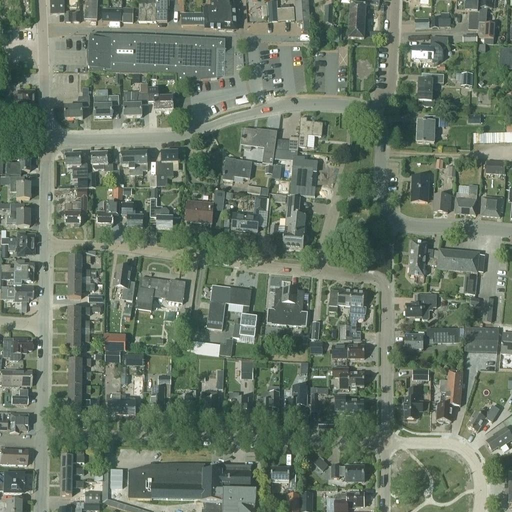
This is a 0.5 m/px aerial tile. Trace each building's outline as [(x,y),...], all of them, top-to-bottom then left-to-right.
[(65,14),(64,0),(50,0),(51,14),(65,14)] [(85,0),(84,21),(97,22),(98,0),(85,0)] [(138,0),(138,23),(155,24),(156,1),(157,1),(156,0),(138,0)] [(156,0),(157,1),(156,1),(155,24),(156,24),(156,22),(167,23),(167,0),(156,0)] [(233,0),(209,0),(211,10),(203,10),(204,31),(216,30),(216,31),(236,32),(233,0)] [(294,0),(295,3),(296,23),(303,23),(304,34),(310,33),(310,23),(308,3),(309,3),(308,0),(294,0)] [(468,31),(478,32),(480,10),(479,10),(479,0),(451,0),(451,2),(457,2),(456,13),(469,14),(468,31)] [(479,0),(479,10),(480,10),(478,32),(478,39),(484,40),(484,45),(494,46),(495,25),(486,25),(487,11),(492,11),(492,1),(496,1),(495,0),(479,0)] [(276,3),(267,3),(268,24),(278,23),(276,3)] [(364,41),(366,7),(350,6),(348,40),(364,41)] [(333,7),(324,7),(324,25),(332,26),(333,7)] [(133,9),(123,9),(123,24),(133,24),(133,9)] [(293,9),(277,10),(278,23),(294,22),(293,9)] [(122,10),(102,10),(102,23),(121,23),(122,10)] [(185,14),(181,14),(181,27),(196,27),(196,14),(185,14)] [(422,25),(415,25),(415,30),(429,30),(429,20),(422,20),(422,25)] [(449,20),(430,20),(431,29),(439,29),(449,28),(449,20)] [(225,53),(225,41),(141,37),(90,36),(90,75),(177,76),(177,85),(179,85),(217,80),(218,52),(225,53)] [(477,36),(462,37),(463,45),(477,45),(477,36)] [(437,66),(440,64),(443,60),(443,55),(441,51),(446,49),(447,49),(447,46),(448,46),(448,45),(448,39),(430,39),(430,50),(412,50),(412,62),(432,63),(432,66),(432,67),(434,67),(437,66)] [(502,69),(511,69),(511,48),(502,48),(502,69)] [(13,81),(22,81),(22,73),(13,73),(13,81)] [(0,85),(11,85),(10,74),(0,74),(0,85)] [(458,75),(458,80),(461,80),(461,87),(472,88),(473,75),(461,75),(458,75)] [(443,85),(444,76),(431,76),(431,81),(419,81),(418,102),(422,102),(422,106),(424,109),(432,109),(434,107),(434,102),(432,100),(432,84),(443,85)] [(83,108),(89,107),(89,98),(88,98),(88,90),(83,90),(83,93),(83,98),(79,98),(77,108),(65,108),(65,120),(83,120),(83,108)] [(148,91),(148,94),(149,105),(154,105),(155,114),(173,113),(173,98),(160,98),(158,91),(148,91)] [(14,104),(10,105),(10,109),(34,108),(33,93),(13,94),(14,104)] [(149,105),(148,94),(138,94),(136,106),(124,106),(124,119),(142,119),(141,106),(148,106),(148,105),(149,105)] [(118,97),(108,98),(94,98),(95,120),(112,119),(112,107),(119,107),(118,97)] [(468,125),(480,125),(480,116),(468,116),(468,125)] [(424,117),(424,123),(417,123),(416,144),(434,144),(435,129),(439,129),(440,118),(424,117)] [(321,138),(322,124),(307,123),(307,119),(301,119),(299,139),(290,139),(288,153),(298,153),(298,149),(307,149),(308,137),(321,138)] [(274,154),(276,135),(270,135),(270,133),(257,131),(257,133),(243,131),(241,146),(267,150),(267,153),(274,154)] [(473,145),(511,144),(511,133),(473,135),(473,145)] [(277,152),(276,160),(290,161),(291,153),(277,152)] [(173,164),(178,164),(178,153),(162,153),(162,164),(156,164),(156,177),(165,177),(165,179),(167,179),(173,179),(173,164)] [(73,181),(88,181),(88,166),(82,166),(81,156),(80,156),(80,154),(74,154),(74,156),(66,156),(66,168),(73,168),(73,181)] [(143,177),(143,173),(148,173),(148,166),(148,164),(149,164),(149,157),(147,157),(147,154),(135,155),(136,177),(140,177),(143,177)] [(104,173),(113,173),(113,166),(108,166),(108,155),(92,156),(92,167),(93,167),(93,170),(95,172),(104,171),(104,173)] [(130,178),(136,177),(135,155),(121,155),(122,167),(129,167),(130,178)] [(5,179),(10,179),(23,179),(19,179),(19,173),(29,173),(29,158),(18,158),(18,164),(5,164),(5,169),(5,179)] [(316,173),(317,163),(304,162),(304,159),(295,158),(291,197),(309,199),(310,190),(303,189),(305,172),(316,173)] [(234,179),(250,181),(252,164),(236,162),(236,161),(226,160),(223,182),(233,183),(234,179)] [(505,163),(486,162),(486,175),(504,176),(505,163)] [(167,179),(165,179),(165,177),(156,177),(156,178),(157,189),(167,189),(167,179)] [(427,204),(428,178),(412,177),(411,203),(427,204)] [(23,186),(23,179),(10,179),(10,194),(16,194),(16,201),(29,201),(29,186),(23,186)] [(78,181),(78,190),(88,189),(88,181),(78,181)] [(469,187),(468,196),(456,195),(456,200),(455,216),(475,217),(476,201),(477,196),(477,188),(469,187)] [(269,190),(249,188),(248,188),(247,194),(268,197),(269,190)] [(87,215),(87,204),(87,199),(87,191),(77,191),(77,199),(81,199),(81,204),(72,204),(72,215),(65,215),(65,226),(74,226),(74,228),(79,228),(79,226),(81,226),(81,215),(87,215)] [(223,213),(225,193),(214,192),(213,205),(187,203),(186,224),(211,226),(213,212),(223,213)] [(450,212),(451,198),(434,196),(432,214),(447,215),(448,211),(450,212)] [(265,213),(267,200),(255,198),(253,217),(233,215),(231,231),(257,234),(259,218),(259,217),(259,212),(265,213)] [(504,201),(490,199),(482,198),(482,205),(481,217),(499,219),(500,214),(502,214),(504,201)] [(288,199),(287,210),(285,230),(280,229),(280,233),(278,233),(278,228),(271,227),(270,239),(283,240),(282,249),(303,251),(304,236),(303,236),(305,217),(298,217),(300,200),(288,199)] [(173,219),(169,219),(169,212),(166,209),(162,209),(157,209),(157,201),(151,200),(150,219),(157,219),(157,231),(173,231),(173,219)] [(119,216),(120,204),(104,204),(104,215),(97,215),(97,227),(113,227),(113,216),(119,216)] [(29,229),(29,213),(23,213),(23,206),(10,206),(10,221),(16,222),(16,229),(29,229)] [(143,230),(143,218),(142,218),(142,213),(133,213),(133,206),(123,206),(122,206),(122,218),(127,218),(127,230),(143,230)] [(8,240),(8,246),(33,247),(33,237),(23,237),(23,235),(17,235),(17,243),(15,243),(15,240),(8,240)] [(431,259),(432,252),(425,252),(426,245),(412,244),(411,257),(418,257),(418,262),(424,262),(425,258),(431,259)] [(33,257),(33,247),(8,246),(8,252),(15,253),(15,249),(17,250),(17,258),(23,258),(23,256),(33,257)] [(439,251),(439,253),(437,268),(436,272),(446,273),(477,275),(477,273),(479,256),(479,255),(439,251)] [(431,259),(425,258),(424,262),(418,262),(418,257),(411,257),(409,277),(423,278),(424,267),(437,268),(439,253),(432,252),(431,259)] [(70,258),(70,272),(82,272),(82,271),(82,265),(91,265),(91,258),(83,258),(81,258),(70,258)] [(1,267),(1,272),(1,274),(36,274),(36,266),(24,266),(24,262),(14,262),(13,270),(9,270),(10,267),(1,267)] [(132,303),(135,285),(130,284),(131,279),(130,279),(131,270),(116,268),(113,289),(123,290),(122,301),(132,303)] [(70,272),(69,286),(82,286),(82,285),(82,279),(91,279),(91,271),(82,271),(82,272),(70,272)] [(36,275),(36,274),(1,274),(1,281),(9,281),(9,279),(13,279),(13,287),(23,287),(23,284),(35,284),(35,275),(36,275)] [(477,278),(465,277),(463,295),(476,296),(477,278)] [(183,306),(186,284),(170,282),(170,283),(140,279),(136,311),(151,313),(153,298),(167,300),(167,303),(183,306)] [(91,285),(82,285),(82,286),(69,286),(69,299),(81,300),(82,292),(91,292),(91,285)] [(8,289),(0,288),(0,301),(14,302),(14,304),(28,304),(28,301),(32,302),(32,290),(14,290),(14,291),(8,291),(8,289)] [(254,338),(257,319),(248,318),(251,293),(213,288),(207,330),(222,332),(225,305),(243,307),(241,327),(234,326),(233,339),(239,340),(240,336),(254,338)] [(275,290),(274,307),(288,309),(290,290),(283,290),(283,291),(275,290)] [(297,291),(290,290),(288,309),(302,310),(304,293),(297,292),(297,291)] [(337,307),(350,308),(351,293),(344,293),(345,291),(339,290),(338,293),(330,292),(329,313),(337,314),(337,307)] [(364,295),(351,293),(350,308),(350,315),(365,317),(366,309),(363,309),(364,295)] [(429,321),(429,313),(433,313),(433,310),(436,310),(436,297),(414,296),(414,305),(405,305),(405,319),(414,319),(414,321),(420,321),(420,320),(421,320),(421,321),(423,322),(427,322),(429,321)] [(478,308),(479,300),(471,299),(470,307),(478,308)] [(491,325),(493,301),(485,300),(482,324),(491,325)] [(288,309),(274,307),(273,311),(268,310),(267,325),(286,327),(288,309)] [(69,310),(69,323),(81,324),(81,323),(81,316),(90,317),(90,309),(82,309),(82,310),(69,310)] [(302,310),(288,309),(286,327),(306,329),(308,314),(302,314),(302,310)] [(188,312),(181,311),(178,326),(186,327),(188,312)] [(90,323),(81,323),(81,324),(69,323),(69,337),(81,337),(81,336),(81,330),(90,330),(90,323)] [(311,342),(318,342),(319,324),(312,323),(311,342)] [(361,342),(361,333),(352,333),(352,328),(340,328),(340,342),(361,342)] [(498,346),(499,330),(465,329),(464,344),(498,346)] [(459,330),(445,330),(426,330),(426,338),(423,338),(423,337),(405,337),(405,351),(423,351),(423,346),(433,346),(433,345),(459,345),(459,330)] [(511,356),(511,335),(502,334),(500,356),(511,356)] [(81,337),(69,337),(69,351),(81,351),(81,344),(90,344),(90,337),(81,336),(81,337)] [(106,338),(106,351),(124,351),(124,338),(106,338)] [(26,353),(31,353),(32,343),(27,343),(27,341),(13,340),(13,341),(3,340),(2,360),(9,360),(9,363),(17,363),(20,361),(20,356),(21,356),(26,356),(26,353)] [(190,341),(188,353),(221,358),(223,346),(190,341)] [(227,341),(225,358),(231,358),(233,341),(227,341)] [(323,343),(310,343),(310,356),(323,356),(323,343)] [(364,347),(348,347),(332,347),(332,360),(348,361),(364,361),(364,347)] [(105,353),(105,364),(120,364),(121,353),(105,353)] [(70,361),(70,375),(82,375),(82,374),(82,368),(91,368),(91,361),(83,361),(70,361)] [(171,378),(171,366),(168,366),(167,378),(158,377),(158,386),(163,387),(171,387),(171,378)] [(241,381),(253,381),(253,370),(241,369),(241,381)] [(357,389),(364,389),(364,375),(348,375),(348,369),(332,369),(332,379),(340,379),(340,391),(349,391),(349,388),(350,388),(350,391),(357,391),(357,389)] [(429,382),(429,371),(412,371),(412,382),(429,382)] [(31,388),(31,373),(10,373),(5,373),(5,388),(10,388),(11,388),(11,389),(19,389),(19,388),(31,388)] [(459,408),(463,374),(448,373),(446,395),(441,394),(440,405),(437,405),(436,422),(437,422),(438,424),(442,424),(444,423),(451,424),(452,407),(459,408)] [(91,374),(82,374),(82,375),(70,375),(70,388),(82,389),(82,388),(82,381),(91,382),(91,374)] [(143,377),(132,377),(131,395),(142,396),(143,377)] [(165,399),(171,399),(171,387),(163,387),(163,389),(152,389),(152,398),(151,398),(151,414),(164,415),(165,399)] [(70,388),(69,402),(82,402),(82,401),(82,395),(91,395),(91,388),(82,388),(82,389),(70,388)] [(293,388),(293,393),(293,401),(284,401),(284,408),(286,408),(286,418),(299,419),(300,402),(307,402),(307,388),(293,388)] [(416,413),(422,413),(422,404),(417,403),(417,390),(409,390),(409,400),(404,400),(404,406),(403,406),(403,412),(405,412),(404,420),(416,420),(416,413)] [(196,399),(196,393),(186,392),(186,398),(179,398),(178,415),(191,416),(192,399),(196,399)] [(261,398),(261,401),(257,401),(256,407),(260,407),(259,417),(272,418),(272,407),(279,407),(279,394),(265,393),(263,394),(262,395),(261,398)] [(219,400),(217,400),(217,394),(201,394),(201,400),(205,400),(204,416),(218,416),(219,400)] [(247,417),(248,400),(239,399),(239,395),(229,394),(229,401),(236,401),(235,417),(247,417)] [(108,417),(122,417),(122,405),(121,405),(112,404),(113,396),(107,396),(106,405),(108,405),(108,417)] [(121,396),(121,405),(122,405),(122,417),(136,418),(136,405),(135,405),(135,401),(134,400),(126,400),(126,397),(121,396)] [(351,415),(362,415),(362,403),(352,403),(352,401),(346,401),(346,397),(336,397),(336,412),(345,412),(345,417),(351,417),(351,415)] [(27,398),(11,398),(11,406),(27,407),(27,398)] [(91,402),(82,401),(82,402),(69,402),(69,416),(82,416),(82,409),(90,409),(91,402)] [(492,424),(493,422),(495,419),(499,412),(492,407),(488,414),(481,410),(478,415),(475,413),(466,428),(477,434),(485,420),(492,424)] [(0,416),(0,432),(10,433),(9,436),(18,436),(18,433),(27,433),(28,417),(0,416)] [(511,437),(504,427),(491,437),(493,439),(486,444),(492,453),(498,449),(498,450),(500,449),(504,454),(509,450),(505,445),(511,440),(511,437)] [(0,466),(26,467),(26,452),(0,451),(0,454),(0,466)] [(61,457),(61,470),(73,470),(73,464),(84,464),(85,458),(73,458),(73,457),(61,457)] [(309,469),(314,463),(307,457),(302,463),(309,469)] [(251,490),(251,489),(251,467),(221,466),(220,471),(204,471),(204,466),(183,466),(165,466),(147,468),(129,472),(128,501),(152,501),(152,500),(203,501),(203,502),(222,503),(223,489),(251,490)] [(345,478),(345,483),(364,483),(364,468),(345,468),(345,469),(339,469),(339,468),(331,468),(331,480),(339,480),(339,478),(345,478)] [(84,470),(73,470),(61,470),(61,484),(72,484),(72,483),(73,476),(84,476),(84,470)] [(295,491),(296,474),(290,474),(290,471),(272,470),(271,484),(289,484),(289,491),(295,491)] [(123,472),(111,471),(110,489),(122,489),(123,472)] [(102,505),(125,511),(144,511),(107,501),(108,472),(103,472),(102,505)] [(8,477),(6,475),(0,474),(0,493),(4,493),(4,495),(21,495),(21,486),(22,486),(25,484),(25,479),(24,478),(24,477),(8,477)] [(102,475),(94,474),(94,483),(102,483),(102,475)] [(72,484),(61,484),(60,497),(72,497),(72,489),(84,490),(84,483),(72,483),(72,484)] [(85,493),(85,504),(100,504),(101,486),(89,485),(89,483),(84,483),(84,489),(85,489),(85,493)] [(254,489),(251,489),(251,490),(223,489),(222,503),(203,502),(204,511),(252,511),(254,510),(255,503),(254,495),(254,489)] [(354,494),(346,494),(345,494),(345,495),(337,495),(337,500),(334,500),(334,511),(347,511),(348,510),(355,510),(355,509),(364,509),(364,495),(354,495),(354,494)] [(312,511),(313,495),(301,495),(300,511),(312,511)] [(5,502),(4,511),(20,511),(21,503),(5,502)]
